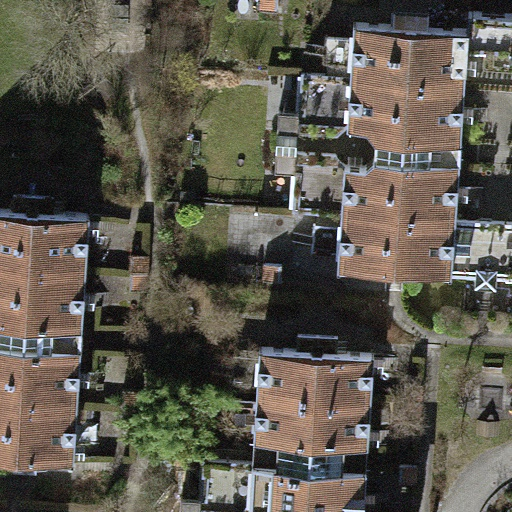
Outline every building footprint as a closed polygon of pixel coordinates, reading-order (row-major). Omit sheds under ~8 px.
[(278,0),(260,0),(261,11),(279,11),(278,0)] [(408,78),(411,11),(395,10),(394,23),(354,21),(351,76),(383,77),(408,78)] [(408,78),(466,81),(467,46),(468,28),(429,26),(430,11),(411,11),(408,78)] [(511,13),(469,11),(468,28),(467,46),(511,48),(511,13)] [(383,77),(351,76),(302,73),(299,131),(338,133),(347,125),(368,125),(378,136),(380,136),(383,77)] [(408,78),(383,77),(380,136),(462,141),(466,81),(408,78)] [(294,210),(342,213),(374,214),(379,155),(376,155),(366,165),(346,165),(335,153),(297,151),(294,210)] [(460,161),(379,155),(374,214),(457,218),(460,161)] [(30,262),(34,195),(14,194),(13,208),(0,207),(0,261),(5,262),(30,262)] [(54,196),(34,195),(30,262),(87,266),(90,214),(54,212),(54,196)] [(453,274),(457,218),(374,214),(342,213),(339,267),(453,274)] [(511,277),(511,221),(457,218),(453,274),(477,275),(477,287),(497,287),(496,277),(511,277)] [(260,251),(243,249),(241,267),(259,269),(260,251)] [(149,255),(132,254),(130,289),(148,290),(149,255)] [(30,262),(5,262),(2,321),(84,326),(87,266),(30,262)] [(258,391),(315,394),(317,335),(298,335),(298,348),(260,346),(258,391)] [(339,336),(317,335),(315,394),(372,398),(374,353),(339,351),(339,336)] [(82,345),(0,340),(0,400),(22,401),(78,405),(82,345)] [(423,383),(404,383),(404,419),(422,419),(423,383)] [(139,425),(141,389),(123,388),(122,425),(139,425)] [(273,437),(311,440),(315,394),(258,391),(255,436),(273,437)] [(372,398),(315,394),(311,440),(350,442),(370,442),(372,398)] [(0,468),(17,470),(22,401),(0,400),(0,468)] [(22,401),(17,470),(38,472),(39,456),(75,457),(78,405),(22,401)] [(267,510),(268,511),(307,511),(311,440),(273,437),(271,461),(267,510)] [(350,442),(311,440),(307,511),(364,511),(367,468),(350,467),(350,442)] [(247,511),(249,510),(267,510),(271,461),(204,457),(200,511),(247,511)] [(418,465),(401,464),(399,481),(417,483),(418,465)]
